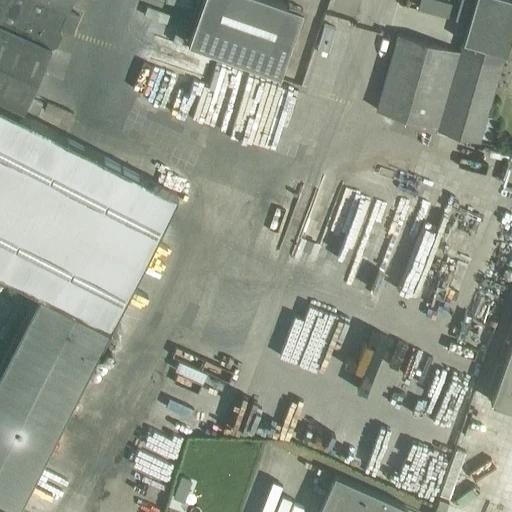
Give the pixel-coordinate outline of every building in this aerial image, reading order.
[(0,0),(0,97),(24,109),(72,0),(0,0)] [(279,72),(302,7),(282,0),(200,0),(187,40),(279,72)] [(511,33),(511,0),(475,0),(461,50),(400,33),(401,31),(399,31),(376,109),(481,140),(511,33)] [(452,0),(421,0),(420,6),(449,14),(453,0),(452,0)] [(324,23),(317,47),(328,50),(336,27),(324,23)] [(0,270),(38,290),(109,326),(177,192),(0,101),(0,270)] [(38,290),(0,364),(0,495),(18,505),(109,326),(38,290)] [(511,337),(490,398),(511,406),(511,337)] [(279,451),(256,511),(313,511),(330,470),(279,451)] [(316,511),(401,511),(406,504),(334,472),(316,511)] [(511,472),(501,504),(511,508),(511,506),(511,472)]
